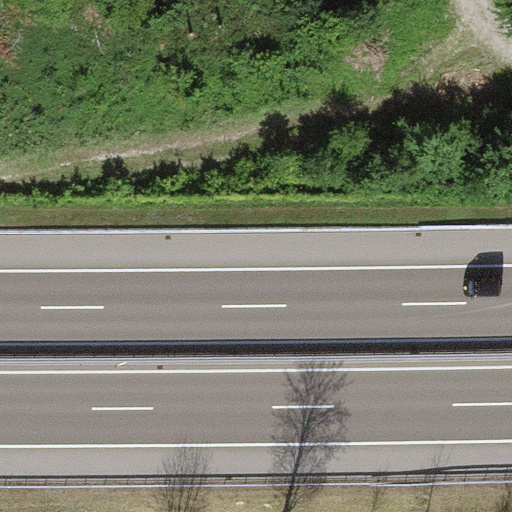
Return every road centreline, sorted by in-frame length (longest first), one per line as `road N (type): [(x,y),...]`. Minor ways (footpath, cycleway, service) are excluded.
road 1 (track): [(498,34),(379,95),(193,153),(0,174)]
road 2 (motorway): [(511,302),(0,308)]
road 3 (motorway): [(0,409),(511,403)]
